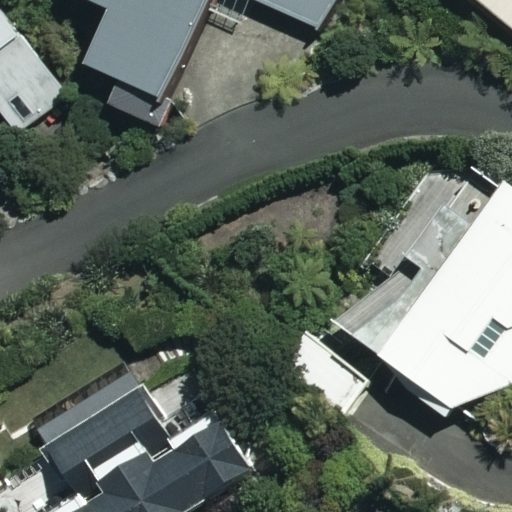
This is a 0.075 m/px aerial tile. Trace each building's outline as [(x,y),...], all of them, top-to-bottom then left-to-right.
[(78,105),(0,0),(0,132),(14,123),(29,142),(78,105)] [(343,0),(70,0),(128,25),(104,80),(180,113),(229,0),(243,0),(327,37),(343,0)] [(511,0),(478,0),(477,1),(511,28),(511,0)] [(511,183),(496,173),(472,218),(438,264),(398,305),(353,339),(471,424),(511,403),(511,183)] [(379,394),(324,347),(297,379),(351,426),(379,394)] [(185,450),(138,380),(48,439),(91,502),(75,511),(218,511),(274,475),(235,417),(185,450)]
